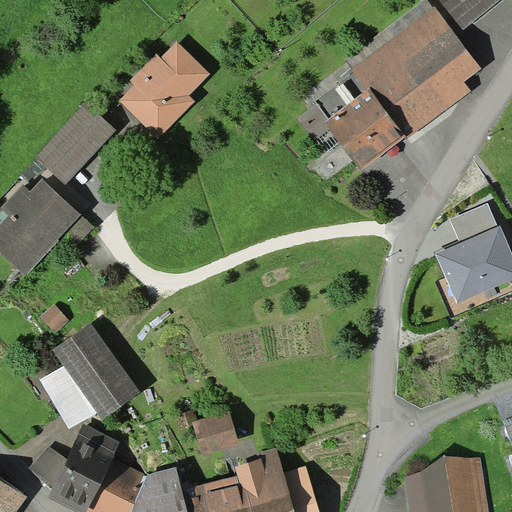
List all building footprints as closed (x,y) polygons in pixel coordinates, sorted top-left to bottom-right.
[(439,0),(453,17),(473,0),(439,0)] [(473,64),(434,12),(313,103),(319,112),(303,124),(313,136),(329,124),(359,164),(399,133),(396,129),(437,99),(433,94),(473,64)] [(175,45),(120,101),(157,137),(159,136),(158,134),(187,104),(188,106),(190,104),(183,97),(205,75),(175,45)] [(102,132),(103,123),(85,106),(69,123),(90,145),(102,132)] [(37,157),(59,178),(90,145),(69,123),(37,157)] [(28,196),(20,189),(2,209),(10,216),(0,226),(0,252),(20,271),(74,213),(41,182),(28,196)] [(511,277),(511,258),(499,228),(438,254),(458,300),(511,277)] [(50,328),(61,319),(53,309),(42,319),(50,328)] [(100,416),(131,394),(84,329),(54,351),(65,366),(96,409),(100,416)] [(70,425),(96,409),(65,366),(44,381),(70,425)] [(181,428),(192,424),(188,413),(177,416),(181,428)] [(199,450),(229,441),(222,418),(192,427),(199,450)] [(511,428),(503,432),(511,456),(511,459),(508,462),(511,473),(511,428)] [(50,491),(83,508),(106,460),(108,457),(114,446),(81,429),(64,462),(47,450),(30,469),(53,485),(50,491)] [(292,511),(282,478),(276,454),(260,458),(260,459),(257,462),(237,468),(242,485),(202,495),(206,511),(292,511)] [(83,508),(91,511),(127,511),(143,479),(141,478),(106,460),(83,508)] [(416,511),(480,511),(474,468),(412,484),(416,511)] [(176,492),(172,472),(144,480),(143,479),(127,511),(206,511),(202,495),(184,500),(176,492)] [(292,511),(315,511),(303,472),(282,478),(292,511)] [(0,511),(8,511),(21,494),(0,480),(0,511)]
